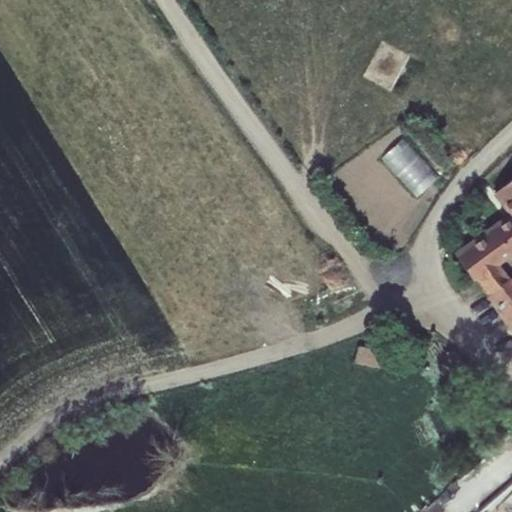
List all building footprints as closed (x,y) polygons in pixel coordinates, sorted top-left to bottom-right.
[(383,40),(363,76),(391,91),(411,55),(383,40)] [(384,156),(421,194),(442,175),(405,136),(384,156)] [(511,218),(462,256),(479,280),(500,263),(511,254),(511,183),(497,194),(511,214),(511,218)] [(479,280),(491,296),(511,279),(511,278),(500,263),(479,280)] [(511,279),(491,296),(511,324),(511,279)] [(411,347),(442,392),(464,376),(432,331),(411,347)]
